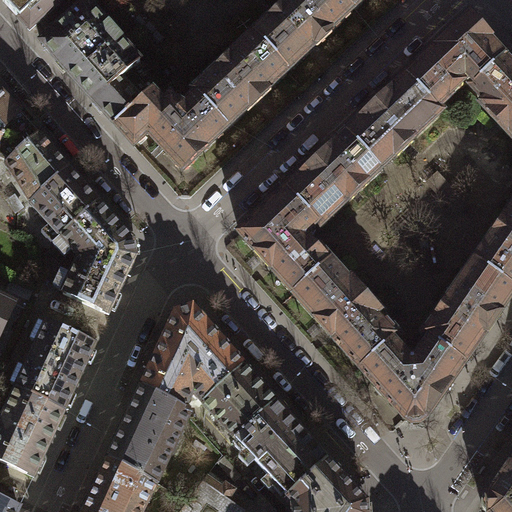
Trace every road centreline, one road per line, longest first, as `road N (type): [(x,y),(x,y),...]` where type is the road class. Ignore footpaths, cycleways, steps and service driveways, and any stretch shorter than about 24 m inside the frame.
road 1 (residential): [(424,511),(183,245)]
road 2 (residential): [(439,0),(183,245)]
road 3 (residential): [(183,245),(153,289),(50,511)]
road 4 (residential): [(183,245),(0,45)]
road 5 (residential): [(511,382),(424,511)]
